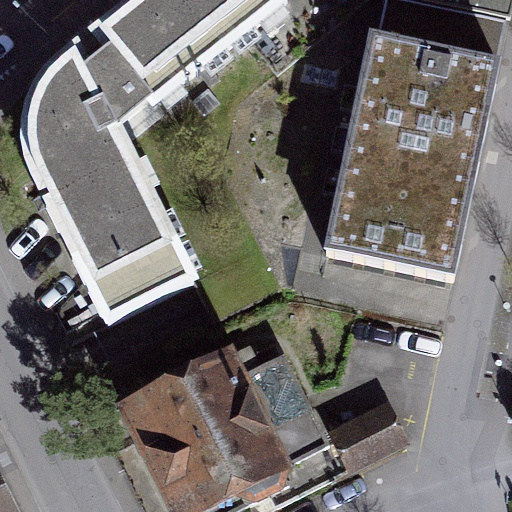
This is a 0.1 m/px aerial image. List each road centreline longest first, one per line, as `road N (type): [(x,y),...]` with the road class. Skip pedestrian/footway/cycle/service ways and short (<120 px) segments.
road 1 (residential): [(511,167),(454,445),(462,511)]
road 2 (residential): [(0,338),(84,511)]
